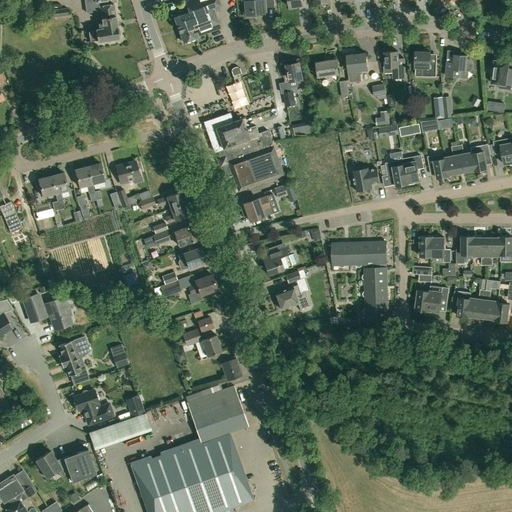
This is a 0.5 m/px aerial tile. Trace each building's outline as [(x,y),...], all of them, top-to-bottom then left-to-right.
[(106,2),(107,0),(106,0),(85,3),(87,13),(100,11),(102,24),(99,24),(100,29),(96,30),(96,31),(87,32),(89,42),(96,41),(96,42),(118,38),(112,4),(107,5),(106,2)] [(220,28),(214,11),(221,9),(217,0),(189,0),(185,2),(189,12),(174,17),(183,42),(198,37),(198,36),(220,28)] [(246,7),(244,8),(245,18),(255,17),(255,14),(267,13),(266,7),(275,6),(273,0),(255,0),(245,1),(246,7)] [(54,17),(68,16),(68,8),(53,10),(54,17)] [(469,59),(467,59),(468,56),(462,55),(462,52),(455,51),(454,54),(448,53),(445,75),(458,77),(459,70),(465,71),(467,71),(469,71),(471,70),(473,68),(474,66),(473,63),(472,61),(470,60),(469,59)] [(384,52),(385,66),(384,66),(384,73),(392,73),(392,79),(404,78),(403,58),(397,59),(397,52),(384,52)] [(415,52),(415,68),(423,67),(422,76),(436,77),(436,64),(430,64),(430,52),(415,52)] [(360,72),(361,77),(369,76),(366,53),(347,55),(349,74),(360,72)] [(283,72),(285,74),(288,73),(290,80),(284,81),(284,82),(279,83),(282,93),(284,93),(289,115),(297,113),(292,91),(290,81),(296,80),(298,87),(304,85),(299,59),(283,62),(281,64),(283,72)] [(338,74),(336,60),(316,63),(318,77),(338,74)] [(509,62),(495,60),(492,83),(499,84),(499,88),(511,90),(511,82),(511,76),(507,76),(509,62)] [(233,76),(241,73),(239,68),(238,67),(237,67),(236,67),(235,67),(234,68),(233,68),(232,69),(232,70),(231,70),(233,76)] [(340,82),(342,97),(350,96),(348,86),(348,87),(346,81),(340,82)] [(384,84),(372,86),(375,97),(377,97),(378,100),(387,98),(384,84)] [(406,96),(407,107),(414,106),(413,95),(406,96)] [(434,109),(444,108),(443,97),(433,99),(434,109)] [(454,99),(448,99),(451,117),(457,116),(454,99)] [(278,101),(253,103),(254,115),(279,114),(278,101)] [(163,107),(157,110),(161,119),(167,117),(163,107)] [(416,110),(418,118),(426,117),(424,108),(416,110)] [(283,175),(268,130),(258,134),(256,126),(246,129),(242,119),(232,122),(229,113),(204,121),(215,151),(223,148),(226,158),(223,159),(225,165),(221,166),(226,178),(232,176),(238,191),(283,175)] [(466,122),(465,115),(456,117),(452,118),(453,126),(457,125),(457,124),(466,122)] [(401,137),(411,134),(410,125),(399,127),(401,137)] [(307,137),(317,135),(315,126),(305,128),(307,137)] [(511,163),(511,139),(511,138),(494,142),(496,154),(502,152),(504,164),(510,163),(510,164),(511,163)] [(471,152),(475,170),(475,171),(487,169),(485,157),(490,156),(488,144),(483,145),(484,151),(473,153),(472,152),(471,152)] [(462,172),(475,170),(471,152),(459,155),(462,172)] [(449,176),(449,175),(446,157),(445,157),(445,158),(441,159),(440,154),(433,156),(437,178),(449,176)] [(414,183),(414,182),(420,180),(418,168),(423,167),(421,155),(403,159),(403,160),(408,184),(414,183)] [(459,155),(446,157),(449,175),(462,172),(459,155)] [(396,186),(408,184),(403,160),(386,163),(388,175),(394,174),(396,186)] [(127,181),(133,179),(134,184),(142,181),(141,176),(139,177),(135,161),(115,166),(120,184),(127,182),(127,181)] [(100,163),(88,166),(92,184),(105,181),(100,163)] [(79,187),(92,184),(88,166),(75,169),(79,187)] [(357,191),(372,188),(372,184),(380,182),(377,168),(369,170),(369,168),(353,171),(357,191)] [(63,172),(51,176),(55,194),(57,201),(59,209),(65,208),(63,200),(61,192),(68,190),(63,172)] [(43,197),(55,194),(51,176),(38,179),(43,197)] [(278,198),(287,195),(284,185),(274,188),(278,198)] [(99,190),(94,192),(96,200),(97,204),(98,207),(103,206),(102,202),(101,199),(102,199),(99,190)] [(123,190),(117,192),(122,207),(129,204),(127,198),(123,190)] [(169,203),(171,208),(186,203),(182,191),(157,200),(159,206),(169,203)] [(86,204),(83,195),(77,197),(79,206),(83,220),(90,218),(86,204)] [(134,195),(127,198),(129,204),(129,205),(137,202),(134,195)] [(294,195),(287,197),(289,203),(296,201),(294,195)] [(139,201),(142,210),(155,205),(152,196),(139,201)] [(272,214),(266,196),(243,204),(250,222),(272,214)] [(0,207),(11,232),(21,228),(11,201),(0,206),(0,207)] [(61,222),(59,214),(58,210),(59,209),(57,201),(52,203),(54,211),(55,214),(55,215),(56,219),(54,219),(56,223),(61,222)] [(173,215),(166,217),(168,223),(190,215),(186,203),(171,208),(173,215)] [(82,221),(79,211),(73,213),(76,223),(82,221)] [(153,227),(155,233),(167,229),(165,222),(153,227)] [(174,231),(179,246),(199,239),(194,224),(174,231)] [(310,229),(314,243),(322,240),(319,228),(310,229)] [(154,241),(168,236),(166,230),(168,230),(167,229),(155,233),(155,234),(152,235),(154,241)] [(156,245),(170,240),(168,236),(154,241),(156,245)] [(432,236),(420,236),(420,256),(432,256),(432,236)] [(438,236),(432,236),(432,256),(432,257),(444,257),(444,262),(450,262),(450,250),(444,250),(444,237),(438,237),(438,236)] [(474,255),(474,237),(474,236),(462,236),(462,254),(473,254),(473,255),(474,255)] [(506,259),(511,258),(511,236),(500,236),(500,238),(500,256),(501,255),(501,254),(506,254),(506,259)] [(487,237),(474,237),(474,255),(487,255),(487,237)] [(487,255),(500,256),(500,238),(487,237),(487,255)] [(388,319),(388,315),(387,267),(381,268),(381,264),(387,264),(387,263),(385,263),(384,256),(386,256),(386,248),(384,248),(384,242),(386,242),(386,241),(332,243),(333,265),(339,265),(340,266),(342,267),(344,266),(345,265),(356,264),(357,266),(359,266),(361,266),(362,264),(373,264),(373,268),(364,268),(364,274),(363,275),(363,277),(363,279),(365,280),(365,291),(364,292),(363,294),(364,296),(365,297),(366,308),(364,309),(364,311),(364,313),(366,313),(366,320),(388,319)] [(292,267),(288,254),(285,246),(267,253),(269,260),(264,262),(268,275),(286,269),(292,267)] [(183,270),(207,261),(202,247),(178,255),(180,260),(178,263),(181,269),(183,270)] [(145,271),(152,268),(148,259),(141,262),(145,271)] [(450,270),(443,270),(443,275),(455,275),(455,265),(451,265),(450,270)] [(413,266),(413,274),(420,274),(432,275),(432,269),(421,268),(421,266),(413,266)] [(298,271),(285,275),(288,283),(301,279),(298,271)] [(162,276),(165,285),(177,280),(174,272),(162,276)] [(188,286),(190,292),(187,293),(192,304),(201,301),(201,295),(218,289),(213,274),(196,280),(197,283),(188,286)] [(480,290),(485,290),(486,290),(487,279),(480,278),(478,289),(480,290)] [(163,297),(181,291),(177,280),(165,285),(159,287),(163,297)] [(281,310),(298,303),(300,309),(310,305),(305,290),(300,292),(297,284),(275,293),(281,310)] [(152,289),(155,299),(163,296),(159,287),(152,289)] [(430,290),(429,291),(427,311),(433,312),(433,311),(439,312),(441,299),(447,300),(448,288),(442,287),(442,292),(430,290)] [(429,291),(418,290),(415,310),(427,311),(429,291)] [(62,306),(67,304),(64,297),(47,302),(48,303),(43,305),(39,293),(24,298),(32,322),(46,317),(46,316),(51,314),(56,329),(72,324),(68,314),(65,315),(62,306)] [(469,317),(469,316),(471,298),(470,299),(459,297),(457,315),(469,317)] [(484,299),(471,298),(469,316),(482,317),(484,299)] [(497,301),(486,300),(484,299),(482,317),(495,319),(497,301)] [(497,301),(495,319),(495,320),(507,322),(509,304),(498,302),(498,301),(497,301)] [(193,313),(195,318),(203,315),(201,310),(193,313)] [(3,333),(12,327),(4,314),(0,316),(0,337),(4,334),(3,333)] [(329,318),(331,324),(334,323),(334,324),(337,323),(337,324),(339,324),(337,316),(329,318)] [(201,331),(213,327),(209,317),(198,321),(201,331)] [(186,346),(201,341),(201,340),(197,329),(182,334),(186,346)] [(216,335),(201,340),(201,341),(202,342),(195,344),(199,356),(206,353),(207,356),(222,351),(216,335)] [(85,336),(58,345),(58,346),(59,346),(62,355),(59,355),(63,368),(64,368),(63,367),(66,366),(69,375),(69,376),(86,370),(79,352),(89,348),(85,336)] [(128,355),(117,359),(120,367),(131,364),(128,355)] [(227,381),(241,376),(235,359),(221,364),(227,381)] [(78,382),(90,376),(87,369),(74,375),(78,382)] [(215,511),(251,499),(229,437),(228,433),(248,426),(234,386),(202,397),(200,391),(186,396),(188,402),(187,403),(201,442),(178,450),(164,456),(133,466),(149,511),(215,511)] [(84,413),(88,424),(114,415),(109,403),(98,407),(97,403),(99,403),(94,390),(88,392),(87,391),(85,390),(84,391),(83,392),(82,394),(73,397),(78,410),(83,408),(85,413),(84,413)] [(139,395),(126,399),(132,417),(145,412),(141,401),(139,395)] [(192,426),(177,432),(180,439),(194,432),(192,426)] [(108,445),(111,457),(119,454),(115,443),(108,445)] [(88,448),(63,457),(65,461),(59,465),(50,451),(36,460),(42,469),(40,470),(44,477),(46,475),(47,477),(57,470),(61,477),(69,472),(72,482),(97,473),(88,448)] [(24,471),(15,477),(13,475),(0,483),(0,496),(4,502),(6,501),(10,507),(6,509),(8,511),(27,511),(20,501),(26,498),(22,491),(33,484),(24,471)] [(278,474),(284,496),(291,494),(285,472),(278,474)] [(104,475),(94,479),(96,484),(106,480),(104,475)] [(75,492),(69,497),(73,503),(80,499),(75,492)]
